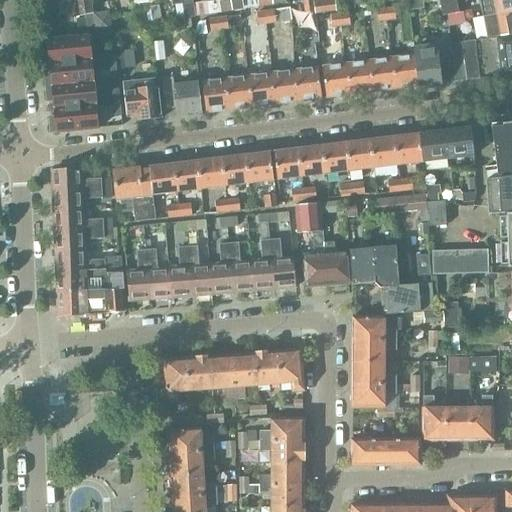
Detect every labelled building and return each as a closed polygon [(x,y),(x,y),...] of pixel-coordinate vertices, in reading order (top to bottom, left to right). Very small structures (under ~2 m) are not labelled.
[(74,0),(77,17),(86,15),(83,0),(74,0)] [(83,0),(86,15),(88,36),(96,35),(93,14),(94,14),(91,0),(83,0)] [(181,0),(182,4),(185,19),(195,17),(191,0),(181,0)] [(233,11),(230,0),(223,0),(219,1),(206,3),(208,14),(233,11)] [(243,0),(230,0),(233,11),(245,9),(243,0)] [(334,0),(326,0),(315,2),(316,14),(336,11),(334,0)] [(415,0),(407,1),(409,10),(423,8),(421,0),(415,0)] [(440,0),(444,16),(458,13),(455,0),(440,0)] [(511,0),(494,0),(496,13),(511,10),(511,0)] [(149,4),(152,23),(161,22),(158,2),(149,4)] [(315,2),(303,3),(305,15),(316,14),(315,2)] [(289,6),(272,9),(275,23),(291,20),(289,6)] [(395,6),(385,8),(386,21),(396,20),(395,6)] [(386,21),(385,8),(377,9),(378,22),(386,21)] [(275,23),(272,9),(264,10),(267,24),(275,23)] [(256,11),(258,25),(267,24),(264,10),(256,11)] [(511,10),(496,13),(499,31),(495,32),(495,30),(484,32),(485,39),(500,37),(511,35),(511,10)] [(472,11),(464,12),(465,20),(473,19),(472,11)] [(348,13),(339,14),(340,27),(349,26),(348,13)] [(340,27),(339,14),(330,15),(332,28),(340,27)] [(226,17),(217,18),(219,31),(228,30),(226,17)] [(76,19),(78,31),(86,30),(84,18),(76,19)] [(219,31),(217,18),(210,19),(211,32),(219,31)] [(109,33),(111,46),(118,45),(116,32),(109,33)] [(49,56),(49,64),(92,60),(90,36),(43,41),(44,57),(49,56)] [(479,79),(511,74),(511,36),(475,41),(479,79)] [(466,80),(479,79),(475,41),(475,40),(462,42),(466,80)] [(163,42),(154,43),(156,61),(164,60),(163,42)] [(451,43),(453,61),(455,82),(466,80),(462,42),(451,43)] [(414,46),(415,56),(418,86),(441,83),(436,44),(414,46)] [(415,56),(391,59),(395,89),(418,86),(415,56)] [(133,57),(121,58),(122,68),(134,67),(133,57)] [(108,58),(109,71),(116,71),(115,58),(108,58)] [(391,59),(368,61),(372,92),(395,89),(391,59)] [(45,72),(46,87),(94,82),(92,60),(49,64),(50,72),(45,72)] [(368,61),(346,64),(349,95),(372,92),(368,61)] [(455,82),(453,61),(442,62),(445,83),(455,82)] [(349,95),(346,64),(322,67),(326,98),(349,95)] [(317,68),(294,71),(297,101),(321,98),(317,68)] [(294,71),(271,74),(275,104),(297,101),(294,71)] [(271,74),(248,77),(252,107),(275,104),(271,74)] [(248,77),(225,79),(229,110),(252,107),(248,77)] [(126,118),(137,117),(138,121),(162,118),(158,78),(123,82),(127,116),(126,116),(126,118)] [(198,83),(173,86),(172,78),(161,80),(165,110),(176,108),(177,116),(202,113),(198,83)] [(229,110),(225,79),(202,82),(206,113),(229,110)] [(53,101),(54,109),(96,105),(94,82),(46,87),(47,102),(53,101)] [(112,90),(113,103),(120,102),(118,89),(112,90)] [(120,102),(113,103),(115,116),(121,116),(120,102)] [(96,105),(54,109),(54,117),(49,117),(50,133),(98,128),(96,105)] [(496,166),(485,167),(486,177),(497,176),(502,176),(502,178),(511,176),(511,122),(502,123),(502,124),(492,126),(492,125),(491,125),(496,166)] [(470,127),(445,131),(448,159),(473,156),(470,127)] [(448,159),(445,131),(420,134),(424,162),(448,159)] [(395,137),(394,137),(398,166),(422,163),(419,134),(418,134),(395,137)] [(371,140),(370,140),(374,169),(398,166),(394,137),(393,137),(394,137),(371,140)] [(347,143),(346,143),(350,171),(374,169),(370,140),(347,143)] [(323,146),(322,146),(326,174),(350,171),(346,143),(323,146)] [(299,149),(298,149),(302,177),(326,174),(322,146),(321,146),(322,146),(299,149)] [(302,177),(298,149),(297,149),(298,149),(275,152),(275,151),(273,152),(277,180),(302,177)] [(246,155),(245,155),(249,184),(273,181),(270,152),(269,152),(269,153),(246,155)] [(222,158),(221,158),(225,187),(249,184),(245,155),(244,155),(245,156),(222,158)] [(198,161),(197,161),(201,190),(225,187),(221,158),(221,159),(198,161)] [(174,164),(173,164),(177,193),(201,190),(197,161),(174,164)] [(149,167),(150,177),(152,196),(177,193),(173,164),(150,167),(149,167)] [(51,170),(52,190),(101,188),(110,188),(110,178),(101,179),(82,180),(81,168),(51,170)] [(152,196),(150,177),(140,179),(139,169),(113,172),(116,200),(131,198),(134,222),(155,219),(152,196)] [(485,180),(488,214),(506,213),(511,213),(511,176),(502,178),(485,180)] [(411,178),(399,179),(401,191),(412,190),(411,178)] [(401,191),(399,179),(389,180),(391,193),(401,191)] [(362,182),(351,183),(353,195),(364,194),(362,182)] [(353,195),(351,183),(340,185),(341,197),(353,195)] [(427,187),(428,195),(441,194),(440,185),(427,187)] [(314,187),(303,188),(304,200),(316,199),(314,187)] [(52,190),(53,210),(83,209),(83,199),(102,198),(111,198),(110,188),(101,188),(52,190)] [(304,200),(303,188),(291,190),(293,202),(304,200)] [(460,191),(452,191),(453,197),(463,201),(462,194),(460,191)] [(473,202),(476,193),(462,194),(463,201),(463,203),(473,202)] [(263,196),(265,208),(277,207),(275,194),(263,196)] [(421,210),(426,210),(425,195),(388,199),(387,198),(374,200),(376,214),(421,210)] [(438,195),(426,195),(426,203),(438,202),(438,195)] [(239,199),(226,200),(228,212),(241,211),(239,199)] [(228,212),(226,200),(215,201),(216,213),(228,212)] [(190,202),(178,204),(180,217),(192,215),(190,202)] [(446,225),(444,202),(438,202),(426,203),(428,227),(446,225)] [(327,285),(323,243),(320,203),(294,205),(297,233),(313,232),(315,254),(303,255),(305,287),(308,286),(311,288),(316,288),(318,286),(327,285)] [(180,217),(178,204),(167,205),(169,218),(180,217)] [(356,204),(347,204),(348,217),(356,217),(356,204)] [(53,210),(54,231),(113,228),(112,219),(84,220),(83,209),(53,210)] [(278,211),(268,212),(269,223),(279,222),(278,211)] [(269,223),(268,212),(258,213),(259,224),(269,223)] [(228,229),(227,217),(216,218),(217,230),(228,229)] [(236,217),(227,217),(228,229),(237,228),(236,217)] [(176,233),(186,232),(185,221),(176,222),(176,233)] [(195,221),(185,221),(186,232),(187,232),(196,231),(195,221)] [(427,224),(422,224),(419,225),(420,235),(428,234),(427,224)] [(54,231),(55,251),(85,250),(84,239),(113,238),(113,228),(54,231)] [(270,240),(274,289),(296,287),(293,257),(282,258),(280,239),(270,240)] [(251,261),(254,291),(274,289),(270,240),(261,241),(262,260),(251,261)] [(210,264),(212,294),(233,293),(229,243),(219,244),(221,263),(210,264)] [(229,243),(233,293),(254,291),(251,261),(240,262),(238,243),(229,243)] [(333,243),(323,243),(327,285),(336,284),(338,286),(344,285),(346,283),(349,283),(346,251),(334,252),(333,243)] [(404,243),(395,243),(397,258),(405,258),(404,243)] [(188,247),(187,247),(192,296),(212,294),(210,264),(199,265),(197,246),(188,247)] [(395,246),(371,248),(374,281),(375,281),(398,279),(395,246)] [(179,267),(168,268),(171,298),(192,296),(187,247),(178,247),(179,267)] [(374,281),(371,248),(349,250),(352,283),(374,281)] [(55,251),(56,271),(105,269),(104,260),(85,261),(85,250),(55,251)] [(150,300),(146,251),(136,252),(138,270),(126,272),(129,301),(150,300)] [(156,251),(146,251),(150,300),(171,298),(168,268),(157,269),(156,251)] [(56,291),(56,292),(87,290),(102,290),(123,288),(121,273),(105,275),(105,269),(56,271),(57,291),(56,291)] [(431,283),(399,286),(398,279),(375,281),(375,283),(380,288),(382,288),(383,292),(381,294),(381,297),(383,299),(384,304),(382,306),(382,309),(384,311),(385,315),(422,312),(434,311),(431,283)] [(87,290),(56,292),(56,293),(57,316),(57,318),(88,315),(125,311),(123,288),(102,290),(87,290)] [(442,310),(443,322),(444,329),(459,327),(457,302),(443,303),(443,310),(442,310)] [(423,323),(443,322),(442,310),(434,311),(422,312),(423,323)] [(353,318),(353,341),(396,341),(396,330),(384,330),(385,318),(353,318)] [(428,331),(428,341),(437,341),(437,331),(428,331)] [(353,341),(352,363),(384,363),(384,351),(396,351),(396,341),(353,341)] [(300,350),(277,352),(280,384),(292,383),(293,391),(303,390),(300,350)] [(270,351),(254,352),(257,385),(280,384),(277,352),(270,353),(270,351)] [(253,354),(231,355),(235,396),(245,395),(245,386),(257,385),(254,352),(253,352),(253,354)] [(193,358),(186,359),(188,391),(212,389),(209,355),(194,357),(193,358)] [(210,355),(209,355),(212,389),(224,388),(225,396),(235,396),(231,355),(210,357),(210,355)] [(470,357),(470,370),(496,370),(496,357),(470,357)] [(188,391),(186,359),(163,361),(167,401),(178,400),(177,391),(188,391)] [(436,371),(446,371),(446,362),(437,362),(436,371)] [(352,363),(352,385),(396,385),(396,374),(384,374),(384,363),(352,363)] [(410,375),(410,385),(420,385),(420,375),(410,375)] [(396,385),(352,385),(352,407),(396,407),(396,393),(396,385)] [(419,385),(409,385),(409,393),(419,393),(419,385)] [(446,440),(446,409),(433,409),(433,397),(423,397),(423,440),(446,440)] [(482,408),(470,409),(470,440),(493,440),(492,397),(482,397),(482,408)] [(495,399),(496,408),(505,408),(505,398),(495,399)] [(245,399),(236,399),(236,408),(246,407),(245,399)] [(295,405),(295,409),(303,409),(303,401),(295,400),(295,405)] [(295,409),(295,405),(282,405),(282,414),(303,414),(303,409),(295,409)] [(259,414),(259,406),(249,407),(250,415),(259,414)] [(266,406),(259,406),(259,414),(267,414),(266,406)] [(385,419),(385,409),(377,409),(377,419),(385,419)] [(394,409),(385,409),(385,419),(394,418),(394,409)] [(470,409),(446,409),(446,440),(470,440),(470,409)] [(223,414),(214,414),(214,424),(223,423),(223,414)] [(200,415),(191,416),(192,425),(201,425),(200,415)] [(169,427),(178,426),(178,416),(168,417),(169,427)] [(191,416),(178,416),(178,426),(192,425),(191,416)] [(260,441),(305,441),(303,441),(303,419),(272,419),(272,431),(260,431),(260,441)] [(169,431),(170,453),(214,450),(213,441),(201,441),(200,429),(169,431)] [(239,431),(239,441),(247,441),(247,431),(239,431)] [(260,431),(247,431),(247,441),(260,441),(260,431)] [(385,465),(386,440),(352,440),(352,465),(385,465)] [(419,440),(386,440),(385,465),(420,465),(419,440)] [(239,441),(239,450),(247,450),(247,441),(239,441)] [(272,452),(272,462),(305,462),(305,441),(260,441),(260,452),(272,452)] [(226,442),(226,450),(235,450),(235,442),(226,442)] [(169,476),(171,476),(203,474),(203,462),(214,461),(214,450),(170,453),(168,453),(169,476)] [(235,450),(226,450),(227,459),(236,458),(235,450)] [(260,475),(259,484),(303,484),(303,464),(305,464),(305,462),(272,462),(271,475),(260,475)] [(171,476),(173,497),(217,495),(216,484),(204,485),(203,474),(171,476)] [(239,477),(239,486),(248,486),(247,477),(239,477)] [(271,496),(271,506),(304,506),(303,484),(259,484),(260,485),(259,496),(271,496)] [(226,486),(227,494),(236,494),(235,485),(226,486)] [(260,485),(249,485),(249,494),(259,496),(260,485)] [(248,486),(239,486),(240,495),(248,494),(248,486)] [(511,505),(511,491),(506,492),(506,497),(499,497),(499,498),(499,506),(511,505)] [(236,494),(227,494),(228,503),(237,502),(236,494)] [(173,497),(173,511),(206,511),(206,505),(218,505),(217,495),(173,497)] [(448,497),(448,505),(448,511),(471,511),(472,497),(448,497)] [(495,511),(495,497),(472,497),(471,511),(495,511)]
